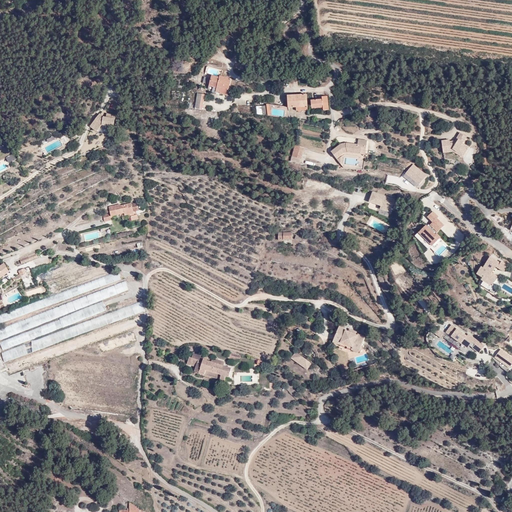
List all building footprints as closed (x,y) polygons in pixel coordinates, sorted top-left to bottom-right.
[(220,79),(212,77),(210,87),(217,89),(218,88),(222,89),(221,95),(228,97),(230,87),(232,81),(220,78),(220,79)] [(203,86),(210,87),(211,80),(205,79),(203,86)] [(198,96),(195,110),(203,111),(205,97),(198,96)] [(297,109),(302,109),(302,97),(288,96),(287,109),(297,109)] [(327,115),(327,101),(322,101),(321,103),(310,102),(310,110),(321,110),(321,115),(327,115)] [(101,127),(112,128),(114,117),(105,116),(105,120),(102,119),(98,116),(89,128),(96,133),(101,127)] [(447,139),(438,140),(440,152),(450,151),(459,157),(466,147),(460,143),(464,136),(457,132),(453,138),(454,138),(452,142),(447,143),(447,139)] [(337,143),(328,151),(334,159),(342,151),(362,154),(364,140),(355,138),(355,144),(343,142),(337,143)] [(8,163),(14,159),(11,154),(5,158),(8,163)] [(428,176),(414,166),(409,173),(423,184),(428,176)] [(329,184),(302,179),(300,189),(320,193),(321,190),(328,191),(329,184)] [(391,199),(370,192),(367,201),(378,205),(377,208),(386,211),(391,199)] [(108,216),(101,218),(102,224),(111,222),(110,218),(122,215),(123,217),(131,215),(131,213),(136,212),(135,205),(130,207),(129,205),(119,208),(118,207),(106,209),(108,216)] [(436,217),(430,212),(425,217),(430,222),(425,227),(423,226),(416,232),(430,246),(438,238),(434,234),(441,226),(434,219),(436,217)] [(35,253),(19,259),(21,264),(37,257),(35,253)] [(497,263),(487,256),(480,267),(478,266),(473,273),(480,277),(479,279),(488,285),(494,276),(489,273),(493,266),(501,271),(504,265),(498,261),(497,263)] [(0,284),(0,283),(0,277),(8,272),(2,264),(0,265),(0,284)] [(111,276),(112,281),(120,279),(119,273),(111,276)] [(125,282),(80,298),(83,306),(128,290),(125,282)] [(0,321),(55,304),(52,297),(0,313),(0,321)] [(6,362),(9,370),(145,327),(141,315),(145,313),(141,302),(107,314),(103,302),(82,309),(79,301),(0,326),(0,342),(3,351),(1,351),(4,363),(6,362)] [(464,335),(448,324),(443,332),(458,343),(460,340),(467,345),(469,342),(472,344),(469,348),(476,353),(481,345),(465,333),(464,335)] [(336,325),(329,342),(337,345),(338,343),(349,348),(348,349),(355,352),(362,336),(354,333),(354,331),(346,327),(345,329),(336,325)] [(133,331),(97,343),(101,353),(136,340),(133,331)] [(498,366),(508,371),(511,365),(511,355),(500,349),(494,358),(501,361),(498,366)] [(232,367),(223,364),(224,361),(216,358),(216,359),(212,358),(211,360),(203,358),(204,354),(194,351),(192,357),(189,356),(187,363),(196,366),(194,370),(199,371),(199,372),(205,374),(206,369),(221,374),(220,378),(225,380),(226,375),(229,376),(232,367)] [(241,357),(241,354),(229,352),(228,357),(240,360),(241,357)] [(308,370),(312,362),(295,353),(290,360),(308,370)] [(65,406),(136,412),(137,404),(101,401),(102,391),(106,392),(109,391),(102,390),(101,388),(88,387),(100,381),(101,378),(102,378),(99,373),(102,372),(99,366),(105,367),(105,362),(61,359),(60,370),(55,369),(54,381),(58,382),(57,393),(66,394),(65,406)] [(221,374),(206,369),(205,374),(220,378),(221,374)]
